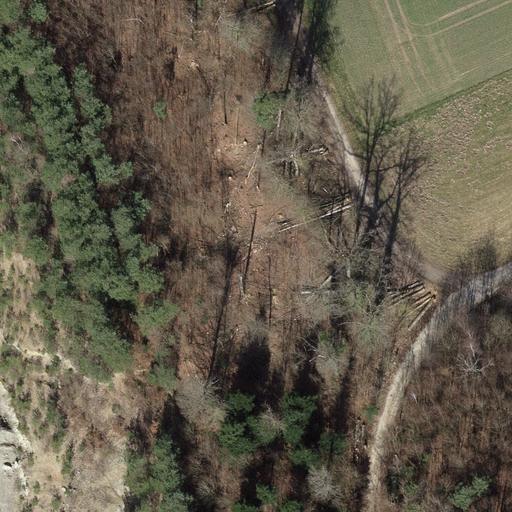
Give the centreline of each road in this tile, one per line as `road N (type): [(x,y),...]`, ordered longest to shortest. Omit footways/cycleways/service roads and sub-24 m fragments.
road 1 (track): [(511,273),(458,286),(423,275),(399,254),(342,153),(282,0)]
road 2 (track): [(491,284),(446,312),(395,389),(374,511)]
